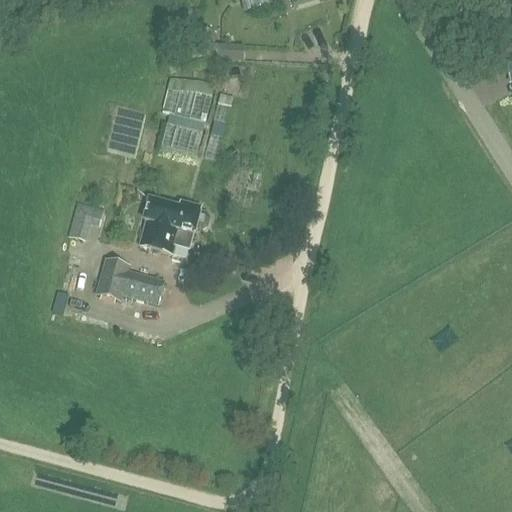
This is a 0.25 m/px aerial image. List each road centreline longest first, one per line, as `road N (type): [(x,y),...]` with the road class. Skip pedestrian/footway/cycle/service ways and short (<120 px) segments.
road 1 (unclassified): [(243,499),(265,471),(365,0)]
road 2 (track): [(289,511),(315,393),(324,384),(339,392),(424,511)]
road 3 (unclassified): [(511,170),(403,0)]
